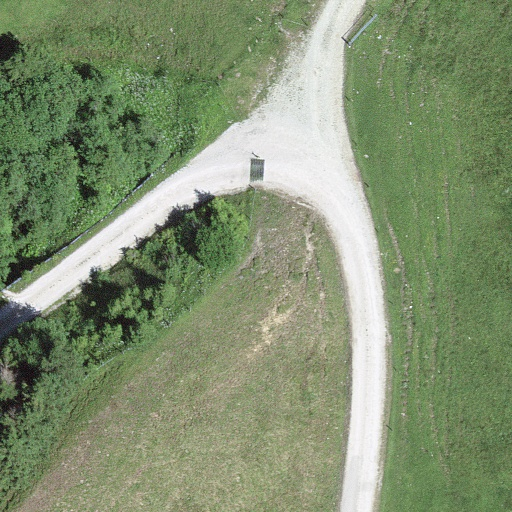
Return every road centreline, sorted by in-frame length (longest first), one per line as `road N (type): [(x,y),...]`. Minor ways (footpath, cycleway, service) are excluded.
road 1 (track): [(353,511),(367,360),(361,281),(343,215),(301,131),(320,43),(344,0)]
road 2 (track): [(301,131),(210,179),(0,328)]
